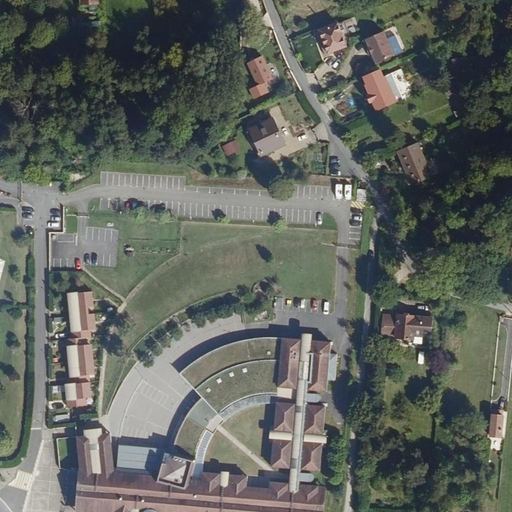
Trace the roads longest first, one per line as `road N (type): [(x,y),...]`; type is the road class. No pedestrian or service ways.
road 1 (residential): [(267,0),(308,93),(417,274),(432,287),(511,309)]
road 2 (residential): [(2,511),(24,481),(36,441),(44,205)]
